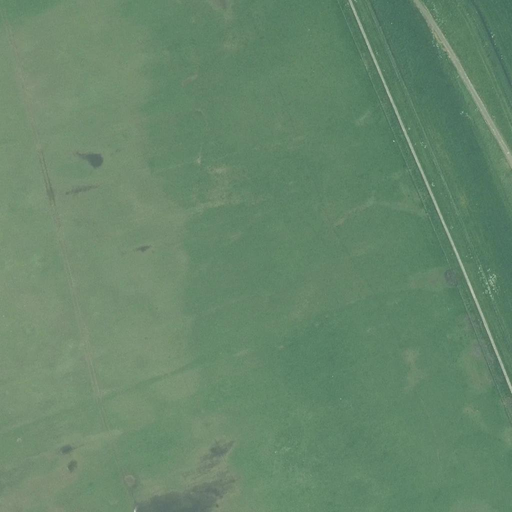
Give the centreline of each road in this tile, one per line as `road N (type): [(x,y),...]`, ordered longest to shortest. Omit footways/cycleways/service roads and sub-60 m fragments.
road 1 (track): [(511,161),(426,14)]
road 2 (track): [(455,0),(511,122)]
